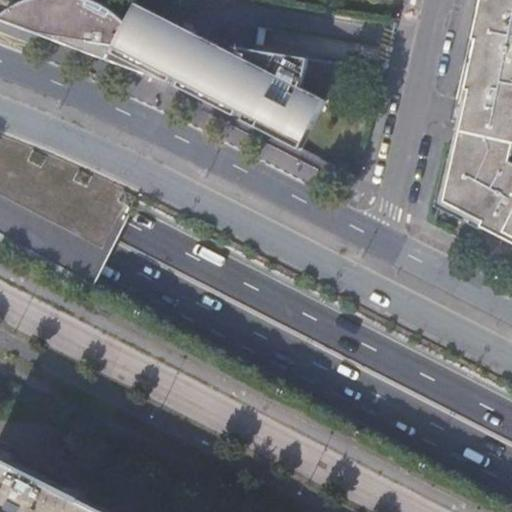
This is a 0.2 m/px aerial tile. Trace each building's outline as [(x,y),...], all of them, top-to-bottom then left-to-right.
[(194,36),(180,29),(182,25),(139,3),(129,22),(127,21),(123,17),(118,13),(113,9),(108,6),(103,3),(97,0),(96,0),(29,0),(26,2),(20,4),(15,7),(10,11),(5,15),(1,19),(41,34),(136,50),(177,71),(171,83),(172,84),(174,79),(181,83),(180,88),(301,150),(326,102),(334,81),(337,64),(246,48),(240,60),(202,41),(194,36)] [(511,0),(488,0),(483,24),(478,43),(484,45),(476,78),(470,77),(468,87),(464,104),(471,106),(464,133),(511,143),(511,0)] [(41,34),(171,83),(177,71),(136,50),(41,34)] [(511,143),(464,133),(466,134),(463,149),(454,147),(444,187),(439,208),(485,232),(486,230),(511,243),(511,143)] [(112,511),(0,454),(0,505),(13,511),(112,511)]
